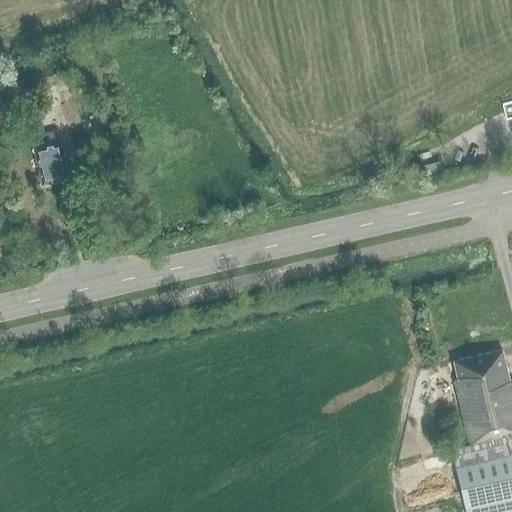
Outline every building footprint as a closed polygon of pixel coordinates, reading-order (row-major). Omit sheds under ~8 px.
[(34,90),(57,83),(51,62),(28,68),(34,90)] [(79,67),(59,72),(62,83),(82,78),(79,67)] [(511,102),(503,109),(505,119),(511,116),(511,102)] [(41,184),(68,178),(60,139),(59,139),(57,131),(43,134),(40,119),(28,121),(32,141),(34,140),(35,145),(32,145),(41,184)] [(451,449),(455,467),(463,499),(465,508),(511,497),(511,485),(505,455),(510,454),(505,433),(511,431),(511,380),(509,381),(502,350),(453,361),(457,379),(454,380),(468,445),(451,449)]
